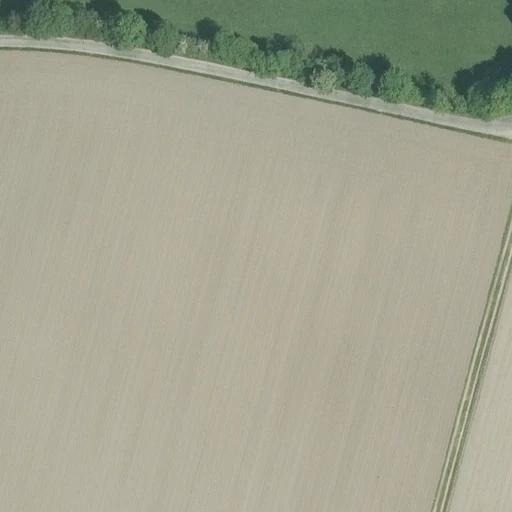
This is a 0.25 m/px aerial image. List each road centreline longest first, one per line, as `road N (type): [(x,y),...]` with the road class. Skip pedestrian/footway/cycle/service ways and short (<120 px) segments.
road 1 (track): [(511,135),(110,51),(0,41)]
road 2 (track): [(511,224),(435,511)]
